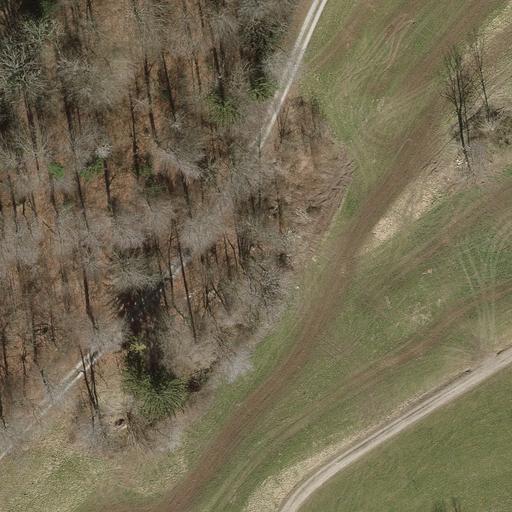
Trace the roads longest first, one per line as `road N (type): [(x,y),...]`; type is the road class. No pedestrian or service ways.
road 1 (track): [(0,452),(174,280),(212,231),(242,181),(317,0)]
road 2 (track): [(511,354),(319,476),(288,511)]
